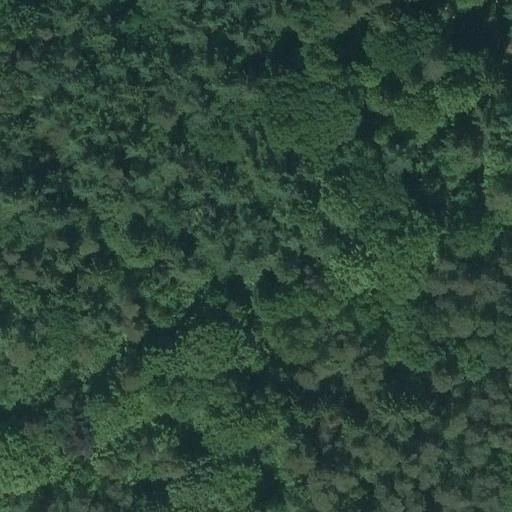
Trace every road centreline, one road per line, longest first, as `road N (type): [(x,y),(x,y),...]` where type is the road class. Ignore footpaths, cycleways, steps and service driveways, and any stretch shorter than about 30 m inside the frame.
road 1 (track): [(0,453),(175,342),(302,511)]
road 2 (track): [(511,186),(422,227),(361,115)]
road 3 (track): [(361,115),(346,87),(343,46),(396,0)]
